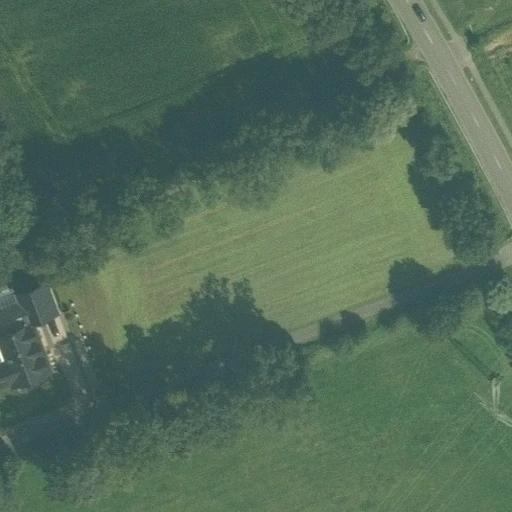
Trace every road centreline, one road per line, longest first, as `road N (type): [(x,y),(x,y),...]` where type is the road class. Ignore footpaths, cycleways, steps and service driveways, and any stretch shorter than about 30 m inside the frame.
road 1 (unclassified): [(0,439),(511,256)]
road 2 (tertiary): [(405,0),(511,193)]
